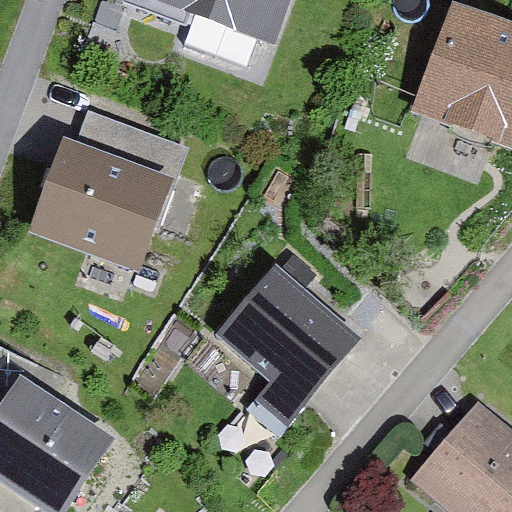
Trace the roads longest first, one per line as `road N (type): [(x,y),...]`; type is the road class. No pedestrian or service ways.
road 1 (residential): [(511,274),(303,511)]
road 2 (residential): [(0,124),(46,0)]
